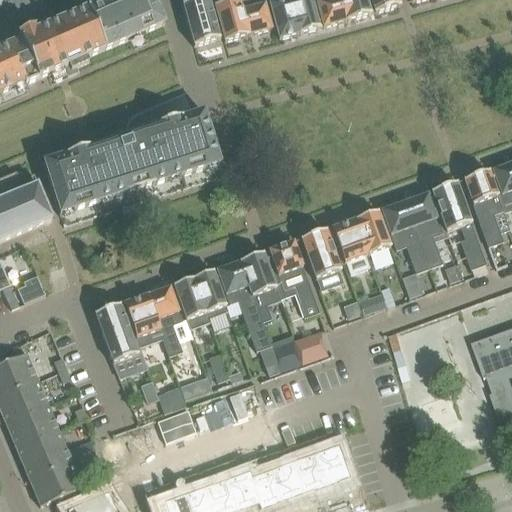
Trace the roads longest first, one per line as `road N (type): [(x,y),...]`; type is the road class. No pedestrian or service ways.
road 1 (residential): [(511,147),(0,330)]
road 2 (residential): [(401,511),(348,338),(511,280)]
road 3 (unknown): [(341,80),(396,188)]
